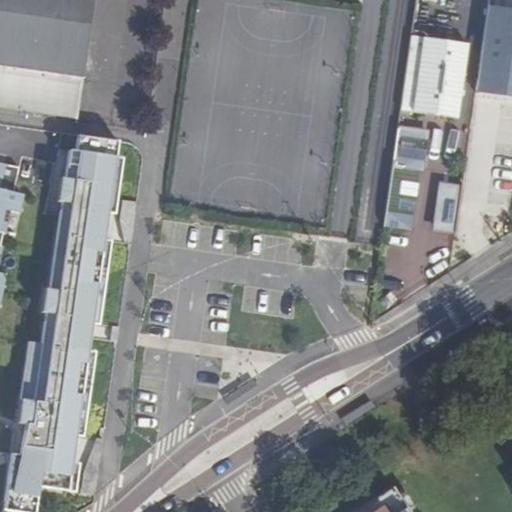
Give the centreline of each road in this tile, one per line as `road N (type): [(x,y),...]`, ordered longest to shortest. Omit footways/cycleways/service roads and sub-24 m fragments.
road 1 (secondary): [(432,326),(310,373),(255,405),(124,511)]
road 2 (secondary): [(227,469),(394,366),(432,326)]
